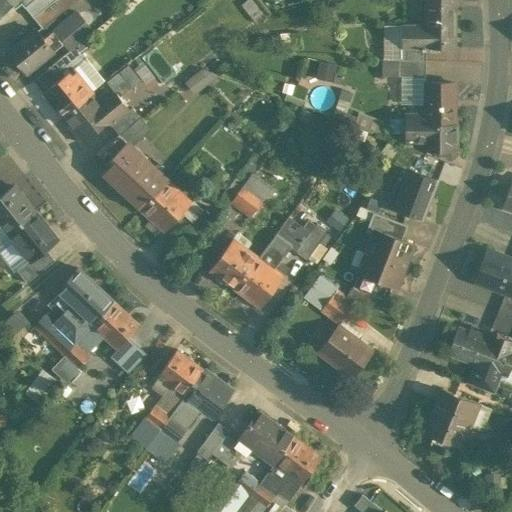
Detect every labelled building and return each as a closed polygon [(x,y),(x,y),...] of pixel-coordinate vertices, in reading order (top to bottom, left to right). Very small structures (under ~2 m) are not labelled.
[(0,0),(0,14),(13,4),(10,0),(0,0)] [(24,0),(22,2),(34,17),(55,0),(24,0)] [(55,0),(34,17),(42,28),(64,10),(55,0)] [(55,0),(64,10),(77,0),(55,0)] [(456,0),(426,0),(426,24),(457,24),(456,0)] [(36,29),(9,51),(26,73),(39,62),(40,63),(49,56),(48,55),(65,42),(71,49),(93,32),(76,11),(54,28),(55,30),(45,39),(36,29)] [(398,59),(401,59),(402,45),(402,24),(386,24),(385,58),(398,59)] [(426,24),(402,24),(402,45),(425,46),(456,47),(457,24),(426,24)] [(425,46),(402,45),(401,59),(425,61),(425,46)] [(71,49),(48,68),(58,80),(74,68),(86,58),(76,46),(71,49)] [(384,74),(398,76),(398,59),(385,58),(384,74)] [(425,77),(425,61),(401,59),(398,59),(398,76),(425,77)] [(125,69),(132,84),(152,74),(145,60),(125,69)] [(206,64),(186,80),(196,92),(216,76),(206,64)] [(58,80),(42,93),(63,118),(94,92),(74,68),(58,80)] [(456,123),(456,83),(426,83),(426,115),(426,123),(456,123)] [(94,92),(63,118),(83,142),(109,121),(128,106),(117,92),(103,104),(94,92)] [(109,121),(111,124),(130,109),(128,106),(109,121)] [(130,109),(111,124),(119,134),(140,117),(132,107),(130,109)] [(456,123),(426,123),(426,115),(408,115),(408,140),(425,140),(425,147),(435,147),(435,149),(439,153),(445,153),(448,156),(456,147),(456,141),(458,139),(458,128),(456,126),(456,123)] [(130,144),(133,147),(151,128),(140,117),(119,134),(130,144)] [(119,134),(96,153),(110,166),(130,144),(119,134)] [(110,166),(103,173),(119,188),(146,159),(133,147),(130,144),(110,166)] [(119,188),(118,189),(141,210),(169,180),(146,159),(119,188)] [(437,180),(409,169),(395,207),(423,218),(437,180)] [(169,180),(141,210),(165,232),(181,214),(192,202),(169,180)] [(511,183),(503,208),(511,210),(511,183)] [(264,199),(244,184),(231,202),(251,217),(264,199)] [(14,186),(0,196),(0,222),(9,233),(35,213),(14,186)] [(202,211),(192,202),(181,214),(192,223),(202,211)] [(342,226),(347,216),(334,210),(329,220),(342,226)] [(407,225),(373,212),(366,230),(374,233),(376,229),(402,239),(407,225)] [(9,233),(8,235),(29,260),(30,261),(46,248),(57,239),(35,213),(9,233)] [(287,219),(259,257),(272,267),(276,262),(278,264),(292,246),(297,250),(309,234),(287,219)] [(0,240),(8,235),(9,233),(0,222),(0,240)] [(297,250),(296,251),(306,260),(326,234),(315,226),(309,234),(297,250)] [(402,239),(376,229),(374,233),(359,272),(393,285),(397,286),(413,243),(402,239)] [(234,239),(210,271),(235,290),(259,257),(234,239)] [(46,248),(30,261),(29,260),(17,270),(27,283),(55,260),(46,248)] [(511,257),(504,255),(502,260),(486,254),(476,282),(506,293),(509,294),(511,285),(511,257)] [(272,267),(259,257),(235,290),(261,308),(285,276),(272,267)] [(80,267),(57,291),(61,295),(69,302),(91,278),(80,267)] [(393,285),(359,272),(354,287),(387,300),(393,285)] [(91,278),(69,302),(93,325),(116,301),(91,278)] [(355,312),(343,302),(347,297),(338,290),(326,307),(347,323),(355,312)] [(93,325),(69,302),(61,295),(45,313),(63,329),(76,342),(93,325)] [(511,299),(504,297),(498,312),(511,316),(511,299)] [(116,301),(93,325),(107,338),(118,349),(141,325),(116,301)] [(511,316),(498,312),(493,327),(511,334),(511,316)] [(63,329),(45,313),(34,325),(49,340),(51,342),(63,329)] [(321,344),(335,325),(327,319),(313,339),(321,344)] [(38,352),(49,340),(34,325),(22,338),(38,352)] [(107,338),(93,325),(76,342),(90,355),(107,338)] [(373,350),(340,325),(319,352),(353,377),(373,350)] [(511,348),(511,340),(476,326),(474,332),(458,326),(447,354),(478,365),(502,375),(511,348)] [(63,329),(51,342),(65,355),(76,342),(63,329)] [(90,355),(76,342),(65,355),(78,368),(79,367),(90,355)] [(511,348),(502,375),(511,378),(511,348)] [(204,369),(177,349),(157,375),(160,377),(155,383),(164,390),(169,384),(185,396),(204,369)] [(78,368),(65,355),(56,364),(74,381),(83,370),(79,367),(78,368)] [(502,375),(478,365),(471,383),(495,392),(502,375)] [(204,369),(185,396),(199,406),(212,416),(232,389),(204,369)] [(155,404),(171,415),(185,396),(169,384),(164,390),(155,404)] [(479,404),(444,390),(426,431),(459,445),(467,425),(470,426),(479,404)] [(185,396),(171,415),(185,426),(199,406),(185,396)] [(171,415),(155,404),(145,417),(161,428),(171,415)] [(479,404),(470,426),(482,431),(491,410),(479,404)] [(295,436),(259,410),(239,436),(248,443),(275,463),(295,436)] [(171,415),(161,428),(175,439),(185,426),(171,415)] [(212,453),(226,434),(227,434),(230,430),(219,422),(197,451),(208,459),(213,453),(212,453)] [(161,458),(175,439),(161,428),(146,448),(161,458)] [(227,434),(226,434),(212,453),(213,453),(231,467),(233,465),(246,448),(245,447),(227,434)] [(321,456),(295,436),(275,463),(302,482),(321,456)] [(275,463),(248,443),(245,447),(246,448),(233,465),(244,473),(246,471),(261,482),(275,463)] [(302,482),(275,463),(261,482),(276,492),(278,489),(290,498),(302,482)] [(244,473),(236,484),(250,495),(261,482),(246,471),(244,473)] [(227,511),(236,511),(244,503),(230,492),(236,484),(225,481),(211,500),(227,511)] [(276,492),(261,482),(250,495),(266,506),(276,492)] [(236,484),(230,492),(244,503),(250,495),(236,484)] [(380,511),(382,509),(362,494),(354,505),(363,511),(380,511)] [(261,511),(266,506),(250,495),(244,503),(238,511),(261,511)] [(227,511),(211,500),(201,511),(227,511)]
